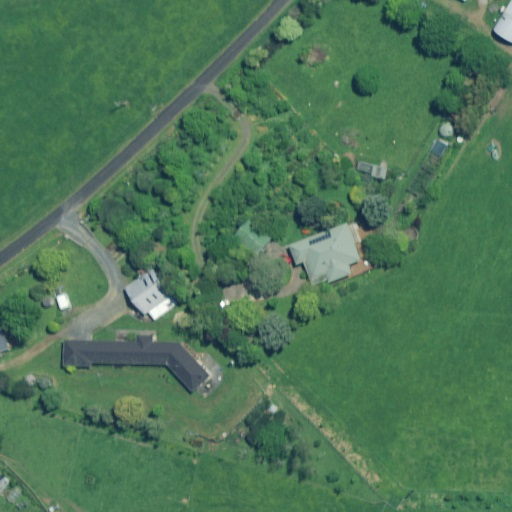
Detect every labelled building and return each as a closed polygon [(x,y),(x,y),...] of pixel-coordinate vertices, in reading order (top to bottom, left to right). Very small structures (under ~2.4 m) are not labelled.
[(511,6),(497,30),(511,39),(511,6)] [(459,103),(453,114),(463,119),(469,109),(459,103)] [(453,145),(441,138),(434,152),(446,158),(453,145)] [(436,177),(424,170),(413,189),(425,197),(436,177)] [(278,239),(254,219),(238,238),(262,258),(278,239)] [(368,260),(354,223),(295,245),(303,265),(309,263),(318,287),(335,280),(336,283),(358,274),(354,265),(368,260)] [(181,303),(152,264),(139,274),(143,278),(129,289),(155,323),(181,303)] [(0,354),(17,348),(9,329),(0,332),(0,354)] [(156,337),(141,337),(141,343),(70,342),(70,367),(97,367),(97,363),(171,365),(198,392),(215,376),(184,344),(156,343),(156,337)]
